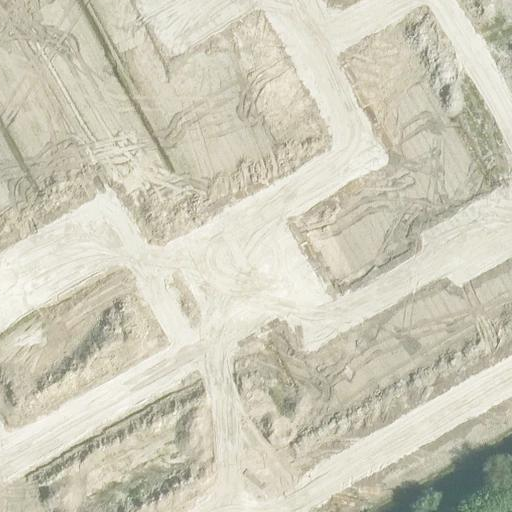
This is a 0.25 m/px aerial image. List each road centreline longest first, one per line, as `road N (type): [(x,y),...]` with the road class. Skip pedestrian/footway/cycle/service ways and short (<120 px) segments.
road 1 (residential): [(259,211),(318,326),(511,223)]
road 2 (residential): [(219,511),(233,504),(268,507),(511,371)]
road 3 (residential): [(259,211),(360,155),(279,0)]
road 4 (residential): [(0,18),(114,229)]
road 5 (residential): [(7,459),(184,358)]
road 6 (residential): [(114,229),(142,271),(259,211)]
road 7 (residential): [(0,295),(114,229)]
